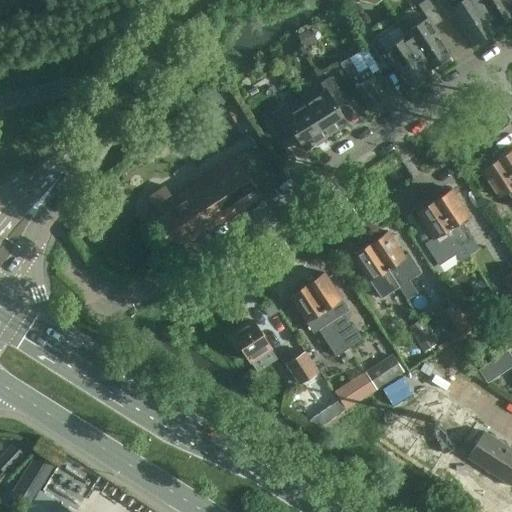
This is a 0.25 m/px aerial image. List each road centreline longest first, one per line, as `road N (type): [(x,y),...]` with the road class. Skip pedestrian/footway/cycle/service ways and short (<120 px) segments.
road 1 (residential): [(125,299),(511,49)]
road 2 (secondary): [(336,511),(62,345)]
road 3 (secondary): [(25,402),(205,511)]
road 4 (residential): [(61,174),(178,0)]
road 5 (residential): [(62,345),(38,294),(34,257),(50,202)]
